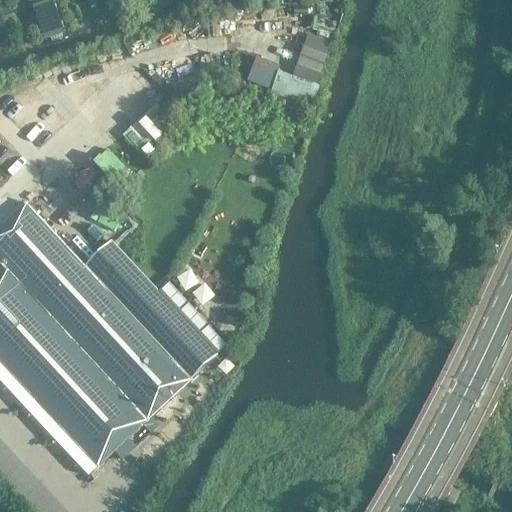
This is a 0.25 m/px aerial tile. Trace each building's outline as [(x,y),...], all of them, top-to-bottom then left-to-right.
[(55,0),(52,0),(34,6),(46,39),(67,32),(55,0)] [(2,10),(0,10),(0,44),(13,40),(2,10)] [(295,72),(256,59),(247,85),(312,107),(335,42),(309,33),(295,72)] [(125,134),(146,157),(166,139),(145,116),(125,134)] [(94,163),(110,181),(127,166),(111,148),(94,163)] [(88,266),(28,206),(0,231),(0,264),(7,272),(0,278),(0,364),(27,393),(0,417),(0,420),(24,446),(52,420),(97,469),(219,357),(159,291),(115,242),(88,266)]
